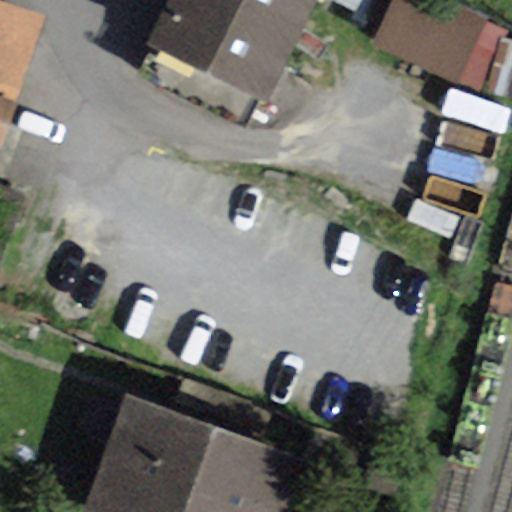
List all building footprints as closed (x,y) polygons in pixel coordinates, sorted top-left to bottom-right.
[(244,124),(305,0),(177,0),(141,73),(244,124)] [(451,77),(478,20),(435,0),(398,0),(378,43),(451,77)] [(0,79),(16,85),(37,28),(23,14),(0,5),(0,79)] [(0,266),(28,195),(0,184),(0,266)] [(123,435),(99,502),(127,511),(269,511),(287,463),(95,396),(85,422),(123,435)]
